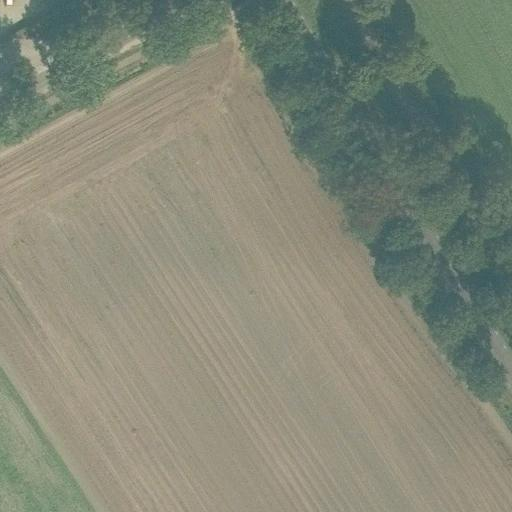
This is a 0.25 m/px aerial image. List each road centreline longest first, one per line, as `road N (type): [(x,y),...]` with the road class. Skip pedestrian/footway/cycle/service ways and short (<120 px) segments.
road 1 (tertiary): [(511,376),(279,0)]
road 2 (unclassified): [(0,101),(197,0)]
